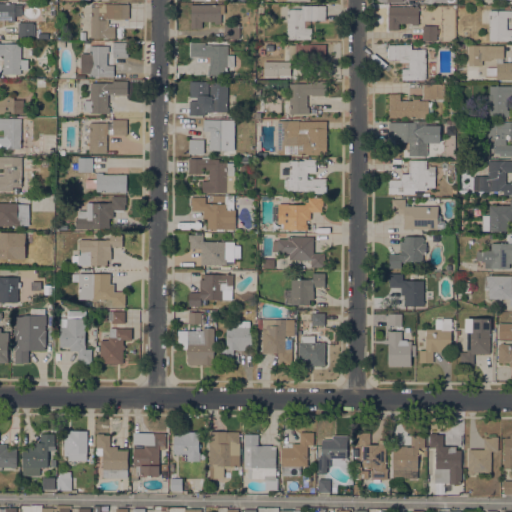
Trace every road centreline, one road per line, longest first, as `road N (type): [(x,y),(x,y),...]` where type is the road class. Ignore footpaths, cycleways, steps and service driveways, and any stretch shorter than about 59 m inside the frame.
road 1 (residential): [(511,400),(0,395)]
road 2 (residential): [(358,398),(356,0)]
road 3 (residential): [(157,397),(161,0)]
